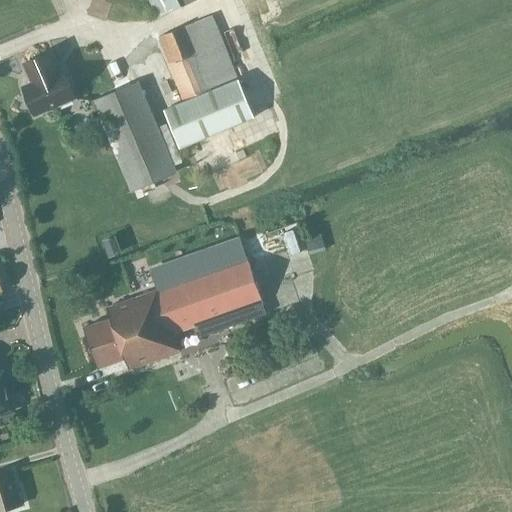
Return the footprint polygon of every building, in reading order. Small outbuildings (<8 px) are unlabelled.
[(154,0),(161,15),(184,4),(182,0),(154,0)] [(160,38),(185,99),(163,108),(169,122),(179,146),(253,116),(238,78),(214,16),(160,38)] [(23,88),(35,116),(76,99),(64,71),(58,73),(50,54),(24,64),(33,84),(23,88)] [(139,83),(94,102),(114,149),(132,192),(177,174),(139,83)] [(317,232),(304,236),(309,252),(322,248),(317,232)] [(122,253),(117,237),(105,241),(110,257),(122,253)] [(111,318),(86,327),(100,367),(125,357),(129,369),(180,351),(174,334),(197,325),(201,337),(267,313),(263,302),(264,301),(248,257),(247,257),(240,239),(151,271),(158,289),(107,307),(111,318)] [(0,414),(14,411),(3,371),(0,371),(0,414)] [(0,511),(3,511),(23,507),(12,469),(0,472),(0,511)]
